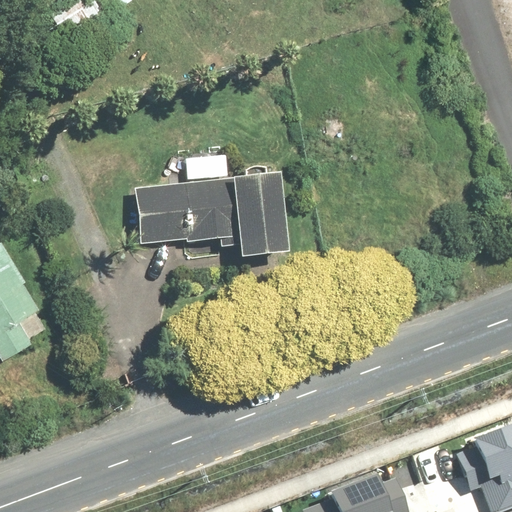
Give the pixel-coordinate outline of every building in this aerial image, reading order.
[(61,26),(52,33),(60,46),(82,32),(87,40),(115,22),(112,18),(139,1),(137,0),(99,0),(86,8),(81,0),(80,0),(55,16),(61,26)] [(127,184),(130,239),(234,233),(235,259),(285,256),(280,175),(127,184)] [(0,358),(44,332),(0,258),(0,358)] [(458,449),(470,482),(476,480),(487,510),(511,500),(511,418),(466,435),(470,444),(458,449)] [(407,511),(413,510),(400,472),(388,477),(385,469),(333,488),(342,511),(338,511),(407,511)]
